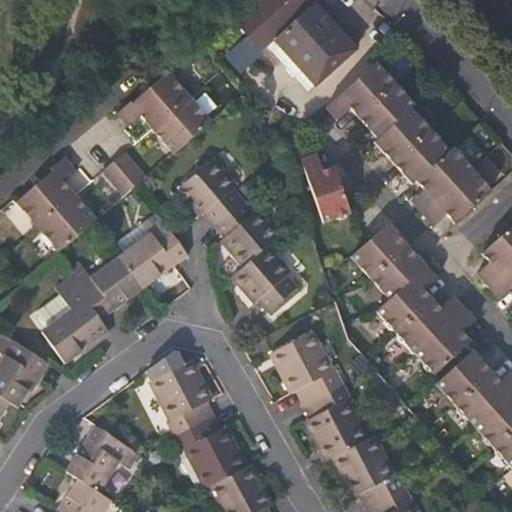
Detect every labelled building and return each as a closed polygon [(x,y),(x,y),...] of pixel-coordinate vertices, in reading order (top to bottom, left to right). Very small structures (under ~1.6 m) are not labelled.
[(326,3),(323,0),(254,0),(239,13),(270,49),(276,44),(321,8),(326,3)] [(358,53),(321,8),(276,44),(287,58),(293,65),(291,67),(290,72),(293,77),(299,77),(301,75),(314,91),(322,84),(325,87),(342,72),(340,68),(358,53)] [(276,44),(270,49),(281,63),(307,96),(314,91),(301,75),(299,77),(293,77),(290,72),(291,67),(293,65),(287,58),(276,44)] [(415,106),(375,63),(338,96),(351,110),(378,139),(375,143),(413,183),(416,180),(424,189),(423,190),(435,202),(447,213),(455,222),(492,188),(454,147),(449,152),(410,110),(415,106)] [(160,75),(151,84),(115,113),(126,128),(140,118),(152,132),(192,99),(169,73),(160,75)] [(351,110),(338,96),(325,107),(338,121),(351,110)] [(152,132),(172,153),(211,120),(192,99),(152,132)] [(126,151),(116,160),(137,186),(148,177),(126,151)] [(67,156),(53,169),(55,171),(17,202),(39,228),(79,194),(68,182),(79,171),(67,156)] [(213,228),(246,202),(235,188),(238,185),(215,157),(175,191),(185,204),(190,200),(203,216),(213,228)] [(299,162),(304,179),(322,174),(316,157),(299,162)] [(102,172),(125,198),(137,186),(116,160),(102,172)] [(322,174),(304,179),(319,225),(347,216),(332,170),(322,174)] [(413,200),(425,212),(435,202),(423,190),(413,200)] [(61,252),(100,219),(79,194),(39,228),(61,252)] [(185,204),(197,220),(203,216),(190,200),(185,204)] [(254,213),(246,202),(213,228),(223,240),(217,245),(239,273),(273,245),(282,238),(259,210),(254,213)] [(435,224),(447,213),(435,202),(425,212),(435,224)] [(149,233),(120,254),(145,289),(176,265),(188,256),(157,212),(142,224),(149,233)] [(469,345),(462,337),(452,326),(439,313),(423,295),(411,283),(425,270),(385,227),(347,263),(443,368),(469,345)] [(505,280),(511,286),(511,230),(484,257),(493,267),(505,280)] [(293,271),(273,245),(239,273),(231,280),(241,293),(247,288),(257,301),(266,313),(299,286),(290,274),(293,271)] [(83,267),(69,276),(74,283),(101,321),(145,289),(120,254),(91,277),(83,267)] [(482,277),(495,290),(505,280),(493,267),(482,277)] [(436,283),(425,270),(411,283),(423,295),(436,283)] [(74,283),(69,276),(53,287),(58,294),(74,283)] [(505,301),(511,294),(511,286),(505,280),(495,290),(505,301)] [(74,283),(58,294),(59,295),(36,311),(35,318),(43,329),(39,332),(64,366),(110,334),(101,321),(74,283)] [(251,305),(257,301),(247,288),(241,293),(251,305)] [(452,326),(464,314),(452,300),(439,313),(452,326)] [(452,326),(462,337),(474,325),(464,314),(452,326)] [(301,405),(346,381),(337,365),(331,368),(311,332),(270,354),(287,390),(293,388),(301,405)] [(0,354),(3,357),(0,362),(0,398),(9,404),(16,409),(45,363),(1,335),(0,336),(0,354)] [(511,399),(509,396),(497,384),(469,354),(433,388),(511,473),(511,399)] [(175,438),(215,416),(207,399),(213,396),(194,361),(150,384),(170,421),(166,423),(175,438)] [(511,374),(510,372),(497,384),(509,396),(511,393),(511,374)] [(354,396),(346,381),(301,405),(308,420),(305,422),(325,461),(331,458),(367,439),(347,400),(354,396)] [(0,398),(0,418),(9,404),(0,398)] [(223,431),(215,416),(175,438),(183,453),(186,451),(206,490),(211,487),(249,467),(229,428),(223,431)] [(94,427),(65,474),(74,480),(100,497),(121,465),(130,470),(140,456),(94,427)] [(358,493),(366,509),(408,487),(400,471),(394,473),(375,435),(367,439),(331,458),(352,496),(358,493)] [(252,465),(249,467),(211,487),(223,511),(267,511),(265,507),(273,503),(252,465)] [(74,480),(53,511),(104,511),(110,503),(100,497),(74,480)] [(408,487),(366,509),(367,511),(414,511),(411,504),(415,502),(408,487)]
